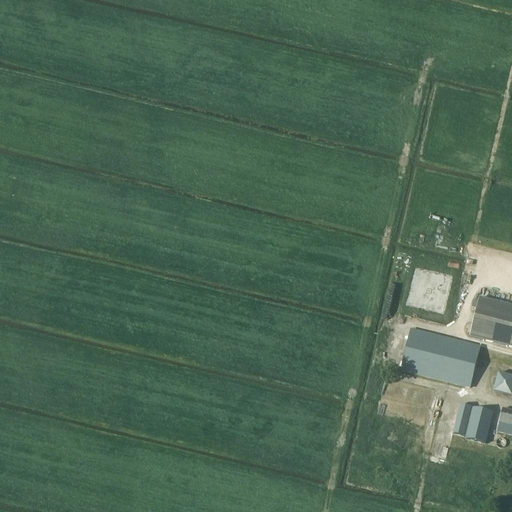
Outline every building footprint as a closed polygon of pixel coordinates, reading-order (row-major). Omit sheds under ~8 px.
[(470,339),(511,349),(511,308),(480,300),(470,339)] [(480,348),(411,331),(401,372),(470,389),(480,348)] [(511,377),(498,374),(494,391),(511,395),(511,390),(511,377)] [(464,438),(471,408),(461,406),(453,435),(464,438)] [(485,445),(493,414),(474,409),(466,440),(485,445)] [(511,436),(511,412),(503,410),(497,433),(511,436)]
